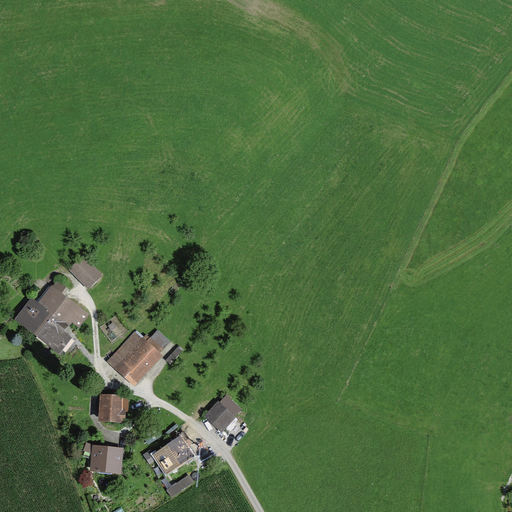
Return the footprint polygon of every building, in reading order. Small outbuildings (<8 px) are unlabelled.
[(99,276),(83,259),(72,270),(88,286),(99,276)] [(54,316),(64,324),(68,318),(76,308),(55,291),(43,307),(33,299),(19,318),(39,334),(54,316)] [(83,310),(81,312),(76,308),(68,318),(75,323),(74,324),(78,327),(88,314),(83,310)] [(70,337),(60,329),(64,324),(54,316),(39,334),(60,350),(70,337)] [(143,339),(142,340),(159,354),(169,343),(157,332),(151,339),(150,339),(147,343),(143,339)] [(132,383),(159,354),(142,340),(134,333),(108,362),(132,383)] [(123,421),(124,412),(126,412),(127,399),(109,398),(109,393),(104,392),(103,398),(101,398),(100,419),(102,419),(102,420),(118,421),(118,420),(123,421)] [(232,418),(219,405),(208,416),(221,429),(232,418)] [(169,472),(176,468),(174,465),(189,455),(180,442),(158,456),(169,472)] [(95,448),(92,470),(119,472),(121,450),(95,448)] [(144,455),(150,463),(156,459),(151,451),(144,455)]
